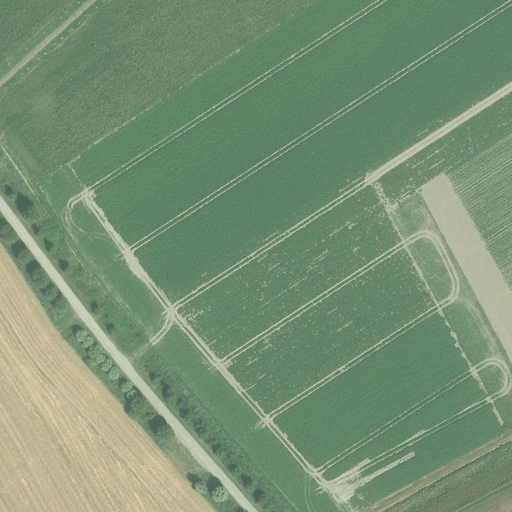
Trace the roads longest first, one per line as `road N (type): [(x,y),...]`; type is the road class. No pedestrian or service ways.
road 1 (unclassified): [(250,511),(117,359),(0,204)]
road 2 (unknown): [(0,81),(96,0)]
